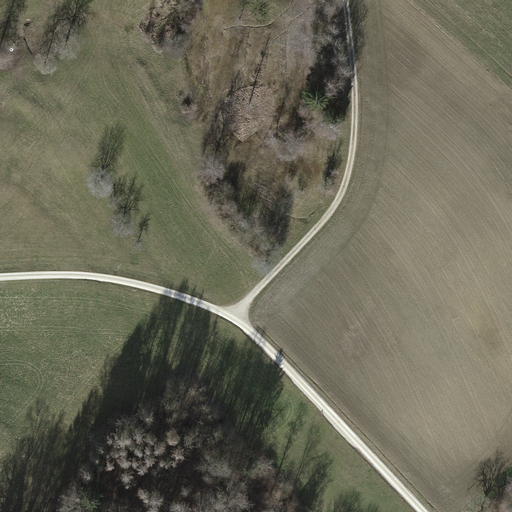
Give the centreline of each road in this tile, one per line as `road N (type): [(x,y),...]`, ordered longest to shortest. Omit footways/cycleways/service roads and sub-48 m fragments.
road 1 (track): [(0,278),(96,274),(233,316),(426,511)]
road 2 (track): [(233,316),(332,209),(349,166),(356,97),(347,0)]
